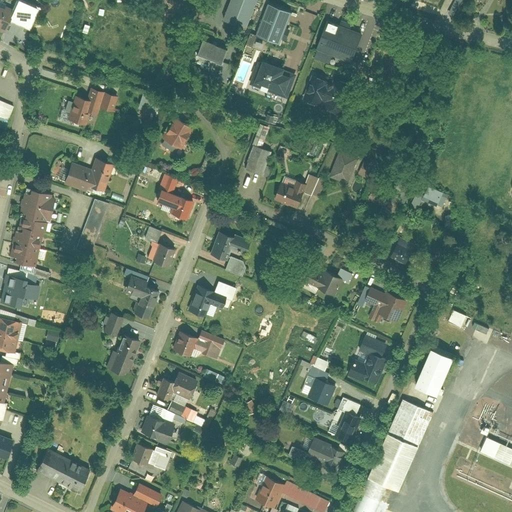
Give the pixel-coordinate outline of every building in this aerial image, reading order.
[(259,0),(231,0),(224,24),(249,32),(259,0)] [(0,32),(3,34),(7,24),(29,33),(38,11),(17,3),(12,15),(0,10),(0,32)] [(293,13),(268,5),(257,38),(282,46),(293,13)] [(364,37),(328,24),(315,61),(330,66),(333,58),(354,66),(364,37)] [(229,52),(204,43),(196,65),(220,75),(229,52)] [(261,64),(252,89),(287,100),(295,76),(261,64)] [(350,91),(325,82),(316,104),(341,113),(350,91)] [(93,91),(90,102),(86,115),(90,116),(97,118),(98,112),(112,117),(118,99),(93,91)] [(90,102),(75,97),(73,105),(67,123),(86,129),(90,116),(86,115),(90,102)] [(0,135),(3,136),(15,107),(0,100),(0,135)] [(73,105),(65,102),(59,120),(67,123),(73,105)] [(180,155),(194,132),(174,120),(160,144),(180,155)] [(255,144),(245,170),(264,177),(274,151),(255,144)] [(342,148),(332,175),(351,183),(362,155),(342,148)] [(91,172),(72,165),(64,186),(88,195),(89,192),(102,197),(113,166),(95,160),(91,172)] [(174,193),(178,181),(179,179),(149,169),(146,177),(157,181),(156,184),(162,185),(156,204),(162,206),(161,210),(171,214),(170,217),(187,223),(195,200),(174,193)] [(283,178),(275,199),(301,210),(307,196),(314,199),(321,179),(308,174),(303,186),(283,178)] [(376,189),(370,204),(392,213),(398,199),(376,189)] [(23,196),(16,231),(44,237),(47,224),(50,225),(53,211),(47,210),(50,196),(30,192),(29,197),(23,196)] [(108,206),(93,201),(76,251),(91,256),(108,206)] [(162,232),(150,228),(145,241),(157,245),(162,232)] [(251,242),(220,230),(211,252),(228,259),(224,270),(243,278),(246,269),(243,263),(251,242)] [(14,260),(13,264),(39,269),(41,270),(47,243),(44,242),(44,237),(16,231),(10,259),(14,260)] [(399,242),(393,257),(408,264),(415,249),(399,242)] [(175,251),(159,245),(152,264),(168,270),(175,251)] [(39,269),(37,278),(49,282),(51,274),(41,270),(39,269)] [(162,285),(134,274),(127,292),(139,297),(134,310),(149,317),(162,285)] [(343,279),(329,274),(325,282),(315,278),(310,292),(334,301),(343,279)] [(32,280),(7,275),(1,301),(27,307),(32,280)] [(201,278),(188,309),(207,317),(213,304),(231,312),(240,290),(226,284),(225,287),(201,278)] [(387,296),(371,290),(365,304),(375,308),(369,321),(382,326),(384,322),(397,327),(407,302),(388,294),(387,296)] [(110,314),(103,332),(116,337),(123,319),(110,314)] [(0,316),(0,347),(6,349),(12,351),(19,321),(0,316)] [(180,329),(173,349),(193,357),(196,350),(215,357),(222,339),(201,332),(200,336),(180,329)] [(107,370),(126,378),(142,338),(123,331),(107,370)] [(386,344),(365,335),(359,350),(370,355),(365,366),(354,362),(349,373),(379,385),(390,358),(381,355),(386,344)] [(12,351),(6,349),(5,355),(17,358),(19,359),(20,353),(12,351)] [(1,361),(10,363),(16,364),(17,358),(5,355),(2,355),(1,361)] [(438,401),(455,364),(434,355),(418,392),(438,401)] [(311,365),(303,361),(301,366),(311,371),(309,376),(316,379),(317,378),(321,379),(324,372),(326,372),(330,363),(314,357),(311,365)] [(0,401),(1,401),(10,363),(1,361),(0,360),(0,401)] [(165,375),(156,396),(173,402),(176,395),(193,401),(200,382),(180,374),(178,380),(165,375)] [(309,400),(327,408),(336,386),(321,379),(317,378),(316,379),(309,376),(301,394),(310,398),(309,400)] [(337,434),(352,441),(367,406),(344,396),(337,410),(346,414),(337,434)] [(148,416),(140,437),(169,447),(171,440),(176,442),(184,419),(194,423),(198,412),(171,402),(167,412),(153,407),(150,416),(148,416)] [(402,493),(435,412),(408,402),(375,482),(402,493)] [(0,434),(0,457),(3,459),(12,441),(0,434)] [(336,467),(343,451),(315,439),(307,455),(293,448),(289,457),(304,464),(308,455),(336,467)] [(154,452),(137,445),(131,461),(147,467),(147,465),(164,471),(169,458),(173,459),(174,455),(155,448),(154,452)] [(47,449),(36,471),(76,491),(87,468),(47,449)] [(322,501),(266,474),(254,500),(276,511),(283,496),(316,511),(322,501)] [(121,485),(110,507),(118,511),(143,511),(148,502),(157,507),(162,497),(138,484),(134,492),(121,485)] [(360,511),(378,511),(389,491),(373,484),(360,511)] [(209,511),(185,500),(178,511),(209,511)]
